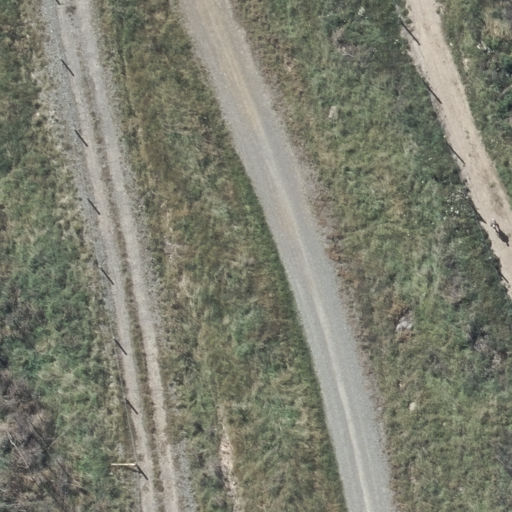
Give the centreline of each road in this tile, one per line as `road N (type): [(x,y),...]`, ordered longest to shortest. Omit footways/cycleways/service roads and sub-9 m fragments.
road 1 (track): [(210,0),(321,206),(391,511)]
road 2 (track): [(113,511),(51,33),(54,0)]
